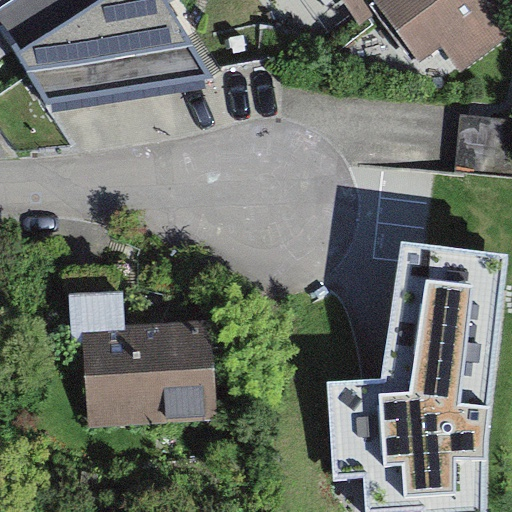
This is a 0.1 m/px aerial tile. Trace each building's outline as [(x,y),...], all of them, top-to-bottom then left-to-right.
[(206,61),(166,0),(0,0),(0,43),(26,84),(206,61)] [(373,24),(401,0),(322,0),(355,39),(373,24)] [(401,0),(373,24),(418,78),(498,13),(487,0),(401,0)] [(511,117),(467,115),(464,171),(511,174),(511,117)] [(119,294),(59,300),(65,355),(80,354),(89,436),(213,424),(203,325),(123,333),(119,294)] [(476,311),(353,313),(357,485),(480,483),(476,311)]
